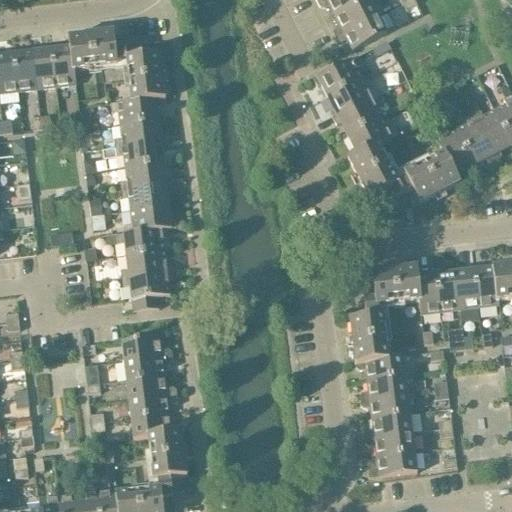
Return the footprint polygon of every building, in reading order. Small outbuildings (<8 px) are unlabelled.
[(334,18),(368,1),(367,0),(327,0),(317,6),(318,9),(323,11),(329,8),(334,18)] [(405,13),(417,7),(412,0),(411,0),(401,6),(405,13)] [(334,40),(377,18),(368,1),(334,18),(339,28),(333,30),(332,35),(334,40)] [(352,53),(386,36),(377,18),(334,40),(336,44),(340,45),(346,42),(352,53)] [(132,49),(115,51),(113,35),(67,41),(69,50),(70,50),(73,74),(74,73),(117,68),(116,64),(126,63),(130,104),(131,105),(159,101),(160,102),(164,102),(159,57),(133,60),(132,49)] [(385,45),(376,49),(379,55),(388,51),(385,45)] [(76,88),(74,73),(73,74),(70,50),(69,50),(51,52),(56,90),(76,88)] [(36,93),(56,90),(51,52),(32,55),(36,93)] [(17,95),(36,93),(32,55),(13,57),(17,95)] [(0,97),(17,95),(13,57),(0,58),(0,97)] [(327,100),(361,83),(355,71),(361,68),(357,59),(312,82),(314,86),(316,89),(321,87),(327,100)] [(332,121),(377,98),(373,91),(367,94),(361,83),(327,100),(333,112),(329,115),(331,119),(332,121)] [(511,98),(511,97),(502,102),(506,108),(494,114),(511,148),(511,147),(511,98)] [(346,139),(381,121),(375,110),(381,106),(377,98),(332,121),(334,124),(336,128),(340,126),(346,139)] [(160,105),(160,102),(159,101),(131,105),(130,104),(110,106),(111,116),(118,115),(119,128),(157,124),(156,110),(158,109),(160,109),(159,105),(160,105)] [(511,148),(494,114),(483,120),(479,114),(472,118),(495,162),(498,161),(501,159),(499,154),(511,148)] [(72,129),(81,128),(79,115),(70,116),(72,129)] [(41,132),(50,131),(48,118),(40,120),(41,132)] [(492,164),(495,162),(472,118),(464,122),(467,128),(456,134),(473,168),(486,161),(488,165),(492,163),(492,164)] [(33,133),(41,132),(40,120),(31,121),(33,133)] [(379,148),(381,147),(397,138),(393,129),(386,132),(381,121),(346,139),(353,151),(349,153),(351,158),(347,161),(351,159),(352,161),(378,147),(379,148)] [(3,137),(12,136),(10,123),(2,124),(3,137)] [(115,150),(165,144),(165,141),(164,141),(164,137),(161,137),(159,137),(157,124),(119,128),(121,141),(114,142),(115,150)] [(473,168),(456,134),(444,140),(441,134),(432,138),(442,158),(444,157),(456,182),(457,181),(463,178),(460,174),(473,168)] [(12,144),(13,151),(18,154),(24,154),(23,143),(12,144)] [(125,171),(162,166),(161,153),(163,152),(165,152),(165,147),(165,144),(115,150),(116,159),(123,158),(125,171)] [(378,149),(381,147),(379,148),(378,147),(352,161),(351,159),(347,161),(355,176),(350,179),(355,189),(360,186),(368,202),(390,190),(395,200),(411,192),(418,205),(459,184),(457,181),(456,182),(444,157),(442,158),(404,178),(405,179),(396,184),(378,149)] [(90,163),(83,164),(84,175),(95,174),(94,167),(90,163)] [(120,193),(170,187),(170,184),(169,184),(169,180),(167,180),(167,179),(164,180),(162,166),(125,171),(126,184),(119,185),(120,193)] [(130,214),(168,210),(166,196),(169,195),(168,195),(171,194),(170,190),(171,190),(170,187),(120,193),(121,202),(128,201),(130,214)] [(28,188),(16,189),(18,203),(30,201),(28,188)] [(98,201),(88,202),(90,218),(100,217),(98,201)] [(166,232),(176,231),(175,227),(174,223),(169,223),(168,210),(130,214),(131,227),(125,228),(126,236),(126,237),(166,232)] [(92,231),(103,229),(101,219),(90,220),(92,231)] [(166,235),(166,232),(126,237),(126,236),(116,237),(117,247),(124,246),(126,259),(164,254),(162,241),(164,241),(164,240),(166,240),(166,235)] [(51,250),(73,247),(71,236),(50,238),(51,250)] [(121,281),(171,275),(171,272),(170,268),(168,268),(165,268),(164,254),(126,259),(127,272),(120,273),(121,281)] [(511,267),(492,270),(497,304),(498,304),(498,308),(498,303),(511,301),(511,267)] [(416,280),(418,280),(417,270),(371,276),(374,301),(363,303),(365,320),(349,321),(355,366),(388,362),(388,360),(382,318),(379,318),(377,308),(418,304),(419,303),(416,280)] [(478,311),(498,308),(498,304),(497,304),(492,270),(473,273),(478,311)] [(459,313),(478,311),(473,273),(455,275),(459,313)] [(171,275),(121,281),(122,290),(130,289),(133,315),(159,312),(158,300),(169,298),(167,284),(169,283),(172,283),(171,278),(172,278),(171,275)] [(440,315),(459,313),(455,275),(436,277),(440,315)] [(420,318),(440,315),(436,277),(418,280),(416,280),(419,303),(418,304),(420,318)] [(6,328),(19,327),(17,316),(4,318),(6,328)] [(19,327),(6,328),(7,335),(19,333),(19,327)] [(423,348),(433,347),(431,334),(422,335),(423,348)] [(483,351),(492,349),(490,337),(481,338),(483,351)] [(511,338),(500,340),(501,349),(511,348),(511,338)] [(464,353),(472,352),(471,339),(463,340),(464,353)] [(124,364),(171,358),(171,354),(167,351),(161,352),(159,340),(121,344),(124,364)] [(455,354),(464,353),(463,340),(453,341),(455,354)] [(82,349),(83,358),(95,357),(94,348),(82,349)] [(10,365),(23,364),(22,354),(9,356),(10,365)] [(430,364),(443,363),(442,354),(429,355),(430,364)] [(126,384),(164,379),(163,368),(169,367),(172,364),(171,358),(124,364),(126,384)] [(366,383),(404,378),(402,358),(388,360),(388,362),(355,366),(355,370),(359,373),(365,372),(366,383)] [(23,364),(10,365),(11,373),(24,372),(23,364)] [(504,380),(511,378),(511,369),(503,371),(504,380)] [(86,388),(99,387),(98,378),(85,380),(86,388)] [(359,404),(407,398),(404,378),(366,383),(368,395),(361,395),(358,399),(359,404)] [(128,403),(176,397),(176,392),(172,389),(165,390),(164,379),(126,384),(128,403)] [(434,395),(447,393),(446,384),(433,386),(434,395)] [(86,388),(87,397),(100,396),(99,387),(86,388)] [(15,404),(28,402),(27,393),(14,394),(15,404)] [(435,403),(448,402),(447,393),(434,395),(435,403)] [(131,422),(169,417),(168,406),(174,405),(177,402),(176,397),(128,403),(131,422)] [(371,422),(409,417),(407,398),(359,404),(360,408),(364,411),(370,411),(371,422)] [(28,402),(15,404),(16,412),(29,410),(28,402)] [(91,427),(104,425),(103,416),(90,418),(91,427)] [(147,441),(181,437),(180,430),(177,427),(170,428),(169,417),(131,422),(133,442),(147,441)] [(364,442),(411,436),(409,417),(371,422),(372,433),(366,433),(363,437),(364,442)] [(30,421),(14,423),(15,429),(31,428),(30,421)] [(438,433),(451,431),(450,422),(437,424),(438,433)] [(91,427),(92,436),(105,434),(104,425),(91,427)] [(20,443),(32,441),(31,431),(18,433),(20,443)] [(439,442),(452,440),(451,431),(438,433),(439,442)] [(376,460),(414,456),(411,436),(364,442),(364,447),(368,450),(374,449),(376,460)] [(170,481),(186,479),(181,437),(147,441),(153,483),(156,483),(157,492),(118,497),(116,497),(117,511),(162,511),(161,500),(172,498),(170,481)] [(32,441),(20,443),(20,451),(33,449),(32,441)] [(104,467),(113,465),(112,452),(103,454),(104,467)] [(445,463),(455,461),(454,454),(444,455),(445,463)] [(73,457),(75,470),(83,469),(81,456),(73,457)] [(368,481),(416,475),(414,456),(376,460),(377,471),(371,472),(368,475),(368,481)] [(65,471),(75,470),(73,457),(64,458),(65,471)] [(33,462),(35,475),(44,474),(42,461),(33,462)] [(443,472),(456,471),(455,461),(445,463),(442,463),(443,472)] [(15,482),(28,481),(26,472),(14,473),(15,482)] [(117,511),(116,497),(118,497),(117,492),(97,495),(99,511),(117,511)] [(80,511),(99,511),(97,495),(78,497),(80,511)] [(60,511),(80,511),(78,497),(59,500),(60,511)] [(60,511),(59,500),(38,502),(38,511),(60,511)]
